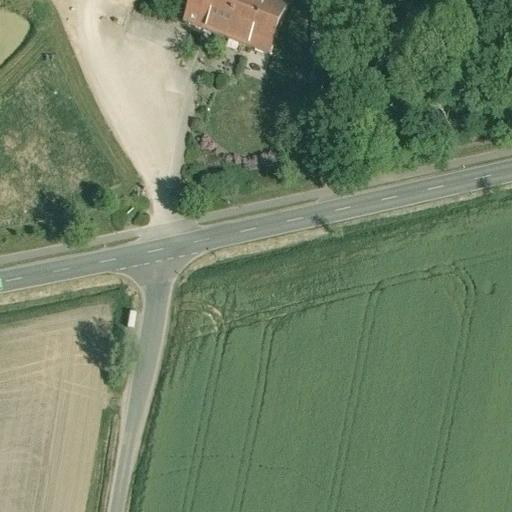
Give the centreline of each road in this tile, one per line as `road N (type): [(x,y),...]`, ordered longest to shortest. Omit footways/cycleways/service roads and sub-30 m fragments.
road 1 (tertiary): [(158,254),(511,175)]
road 2 (unclassified): [(123,511),(161,311),(158,254)]
road 3 (tertiary): [(0,287),(158,254)]
